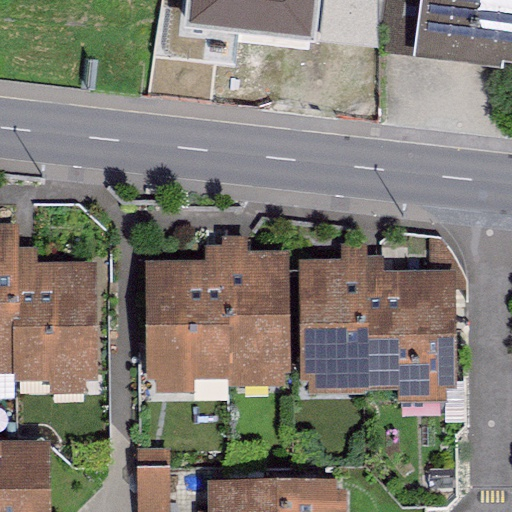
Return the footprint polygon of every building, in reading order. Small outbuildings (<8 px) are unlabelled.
[(312,41),(316,0),(188,0),(186,27),(312,41)] [(511,0),(420,0),(413,56),(499,68),(500,60),(511,61),(511,0)] [(0,373),(11,374),(10,322),(18,321),(17,248),(16,224),(0,224),(0,373)] [(220,237),(220,247),(221,380),(227,379),(228,388),(283,388),(283,372),(288,372),(287,251),(247,251),(247,237),(220,237)] [(367,391),(366,256),(366,244),(339,244),(339,260),(298,260),(299,381),(307,381),(308,396),(368,395),(367,391)] [(221,380),(220,247),(203,247),(203,262),(145,262),(146,380),(154,380),(154,394),(193,394),(193,380),(221,380)] [(94,265),(35,266),(34,248),(17,248),(18,321),(10,322),(11,374),(12,382),(47,381),(48,396),(87,395),(86,382),(97,382),(94,265)] [(381,256),(366,256),(367,391),(396,391),(396,402),(446,401),(446,390),(455,390),(454,272),(382,273),(381,256)] [(49,511),(49,442),(0,442),(0,511),(49,511)] [(168,511),(166,450),(135,451),(137,511),(168,511)] [(333,481),(205,482),(204,511),(344,511),(345,491),(333,491),(333,481)]
